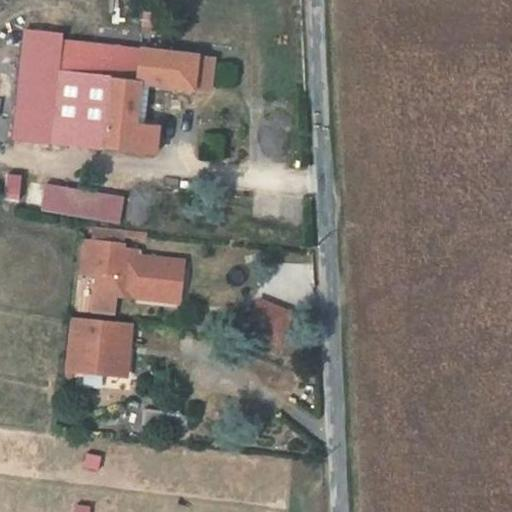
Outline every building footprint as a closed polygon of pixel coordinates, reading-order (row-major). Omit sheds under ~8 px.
[(185,64),(185,73),(203,72),(202,63),(201,39),(183,40),(185,64)] [(86,143),(86,150),(159,145),(158,116),(135,118),(132,76),(185,73),(185,64),(183,40),(179,40),(180,64),(143,65),(133,66),(104,68),(109,142),(86,143)] [(143,65),(180,64),(179,40),(132,44),(133,66),(143,65)] [(104,68),(133,66),(132,44),(52,49),(57,152),(86,150),(86,143),(109,142),(104,68)] [(113,196),(85,195),(84,210),(76,210),(74,245),(90,246),(88,283),(109,284),(110,263),(131,264),(133,216),(112,216),(113,196)] [(258,265),(245,261),(235,288),(249,293),(258,265)] [(278,272),(258,265),(249,293),(269,300),(278,272)] [(127,293),(69,291),(67,341),(125,343),(127,293)] [(280,338),(288,309),(255,300),(247,328),(280,338)]
